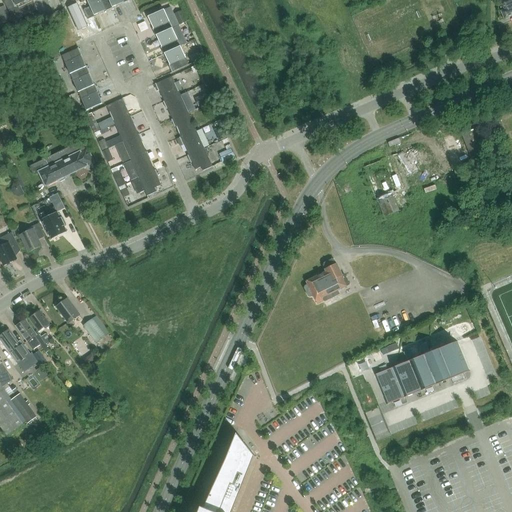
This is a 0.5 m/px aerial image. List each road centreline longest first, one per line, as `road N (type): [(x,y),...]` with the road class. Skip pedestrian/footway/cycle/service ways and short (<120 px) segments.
road 1 (residential): [(196,219),(228,200),(265,152),(511,52)]
road 2 (residential): [(0,303),(35,281),(196,219)]
road 3 (residential): [(196,219),(137,84)]
